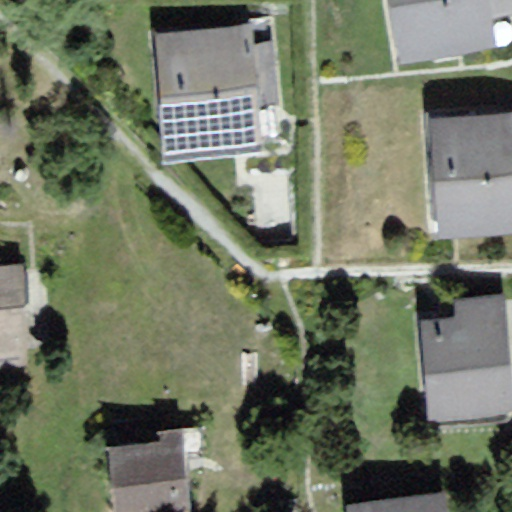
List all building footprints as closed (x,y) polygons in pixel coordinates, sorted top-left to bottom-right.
[(478,0),(376,0),(387,63),(487,45),(478,0)] [(242,23),(137,30),(146,157),(251,149),(242,23)] [(511,118),(419,124),(426,236),(511,230),(511,118)] [(503,304),(412,310),(419,420),(510,414),(503,304)] [(171,511),(169,442),(97,445),(98,511),(171,511)] [(434,511),(434,500),(332,505),(332,511),(434,511)]
